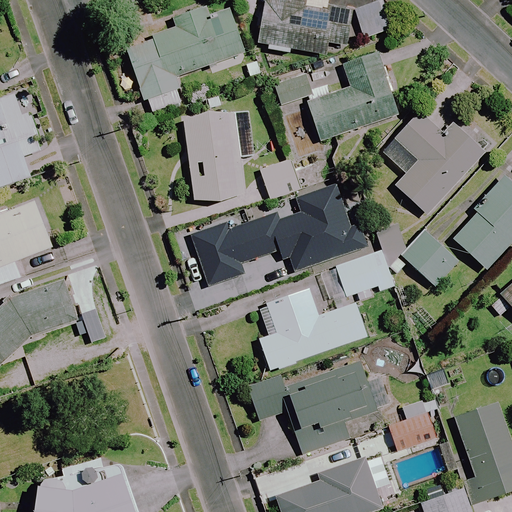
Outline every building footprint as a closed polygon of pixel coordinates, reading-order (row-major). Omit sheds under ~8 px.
[(267,0),(258,50),(290,56),(291,52),(326,58),(328,45),(347,49),(353,14),(328,10),(329,0),(267,0)] [(391,33),(382,3),(355,11),(364,40),(391,33)] [(247,58),(231,11),(209,19),(206,10),(175,20),(178,30),(152,39),(154,42),(127,51),(149,116),(185,104),(178,82),(247,58)] [(376,52),(343,63),(351,89),(331,96),(328,86),(309,92),(304,76),(275,84),(281,107),(307,100),(321,144),(398,118),(376,52)] [(22,117),(15,97),(0,101),(0,189),(30,179),(23,158),(42,152),(29,115),(22,117)] [(194,202),(224,206),(242,196),(235,132),(250,131),(248,113),(185,120),(194,202)] [(443,138),(419,116),(395,142),(418,163),(395,188),(429,219),(486,156),(453,126),(443,138)] [(298,194),(289,164),(261,172),(270,202),(298,194)] [(511,244),(511,185),(507,181),(452,240),(487,272),(511,244)] [(351,228),(337,187),(297,200),(302,214),(280,222),(278,216),(228,233),(226,227),(192,239),(213,300),(238,291),(235,281),(248,276),(244,265),(280,252),(289,277),(368,249),(360,225),(351,228)] [(0,211),(0,286),(25,277),(20,262),(52,249),(35,204),(6,215),(4,210),(0,211)] [(458,263),(425,233),(402,258),(436,289),(458,263)] [(370,254),(334,267),(347,302),(377,291),(379,296),(397,290),(383,250),(370,254)] [(78,323),(63,278),(19,296),(0,312),(0,368),(36,337),(78,323)] [(511,286),(501,296),(511,309),(511,286)] [(319,319),(309,292),(259,310),(269,338),(260,342),(272,376),(368,341),(355,305),(319,319)] [(381,414),(390,411),(380,382),(371,385),(363,360),(286,387),(283,377),(248,389),(261,426),(295,414),(302,433),(318,427),(321,435),(381,414)] [(450,387),(445,371),(427,376),(432,392),(450,387)] [(390,411),(381,414),(396,456),(439,441),(430,417),(439,414),(434,399),(425,402),(424,399),(390,411)] [(511,492),(511,440),(501,406),(453,421),(472,480),(479,503),(511,492)] [(42,479),(36,511),(140,511),(124,463),(105,469),(101,458),(61,471),(64,479),(42,479)] [(378,511),(384,510),(366,460),(320,476),(322,481),(275,497),(280,511),(378,511)] [(470,511),(463,491),(421,505),(423,511),(470,511)]
